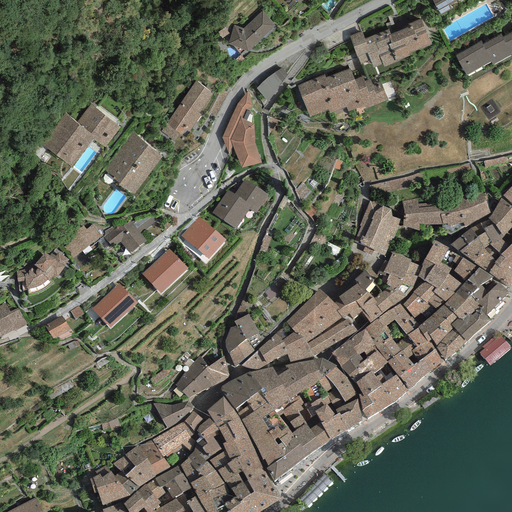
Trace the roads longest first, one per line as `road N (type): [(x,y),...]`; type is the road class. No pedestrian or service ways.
road 1 (tertiary): [(511,301),(443,372),(342,444),(275,511)]
road 2 (residential): [(384,0),(240,81),(187,184),(181,217)]
